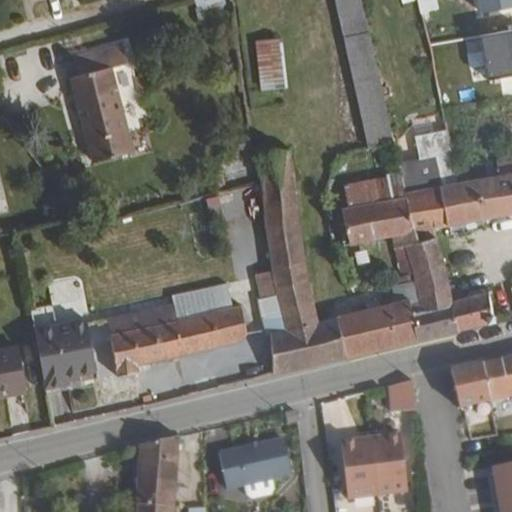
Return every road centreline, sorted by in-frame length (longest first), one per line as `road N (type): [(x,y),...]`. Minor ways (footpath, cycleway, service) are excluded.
road 1 (tertiary): [(305,387),(0,458)]
road 2 (tertiary): [(511,337),(305,387)]
road 3 (residential): [(305,387),(321,511)]
